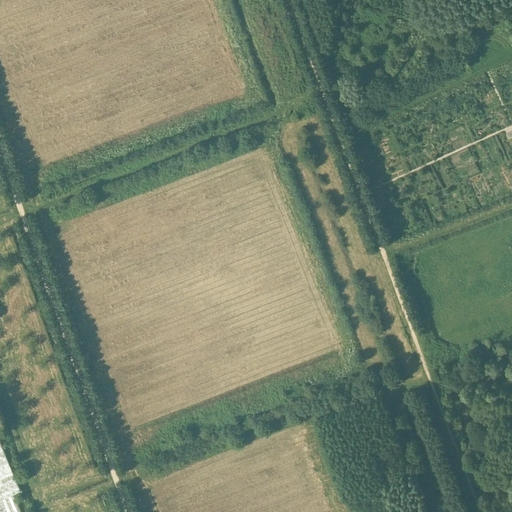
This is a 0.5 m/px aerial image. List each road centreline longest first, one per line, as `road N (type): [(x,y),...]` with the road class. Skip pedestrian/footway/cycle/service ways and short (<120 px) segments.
road 1 (track): [(511,57),(337,140)]
road 2 (track): [(387,261),(511,205)]
